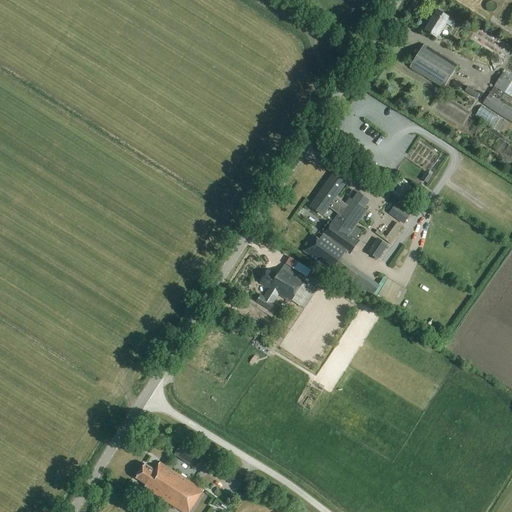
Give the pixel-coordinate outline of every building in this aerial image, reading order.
[(494,12),(497,9),(497,4),(493,1),(489,1),(486,5),(486,9),(489,12),(494,12)] [(451,27),(454,22),(438,11),(426,30),(437,37),(445,23),(451,27)] [(444,89),(459,66),(425,45),(410,68),(444,89)] [(511,77),(504,72),(483,104),(511,122),(511,108),(494,97),(499,89),(511,97),(511,77)] [(474,86),(472,90),(482,97),(488,89),(483,85),(480,90),(474,86)] [(445,99),(439,109),(459,121),(465,112),(445,99)] [(430,170),(434,164),(428,161),(424,166),(430,170)] [(425,173),(421,180),(427,184),(432,177),(425,173)] [(346,183),(334,174),(333,174),(310,206),(322,216),(328,208),(338,215),(333,221),(323,234),(319,240),(309,254),(331,270),(341,257),(345,251),(349,254),(358,241),(355,239),(360,231),(354,227),(366,211),(363,209),(369,201),(358,193),(352,201),(349,199),(346,204),(336,197),(346,183)] [(404,222),(409,215),(395,205),(390,212),(404,222)] [(379,233),(384,236),(396,221),(391,217),(379,233)] [(397,223),(386,238),(392,242),(403,227),(397,223)] [(490,243),(499,249),(505,240),(497,234),(490,243)] [(319,240),(314,236),(304,250),(309,254),(319,240)] [(379,260),(388,246),(378,239),(368,253),(379,260)] [(359,270),(341,257),(331,270),(349,283),(359,270)] [(307,278),(286,265),(278,276),(268,270),(260,283),(270,289),(264,297),(261,295),(257,302),(271,311),(276,304),(274,303),(279,295),(291,303),(293,301),(301,306),(312,289),(304,283),(307,278)] [(252,348),(265,355),(271,346),(258,338),(252,348)] [(174,456),(196,470),(198,466),(202,460),(204,456),(183,443),(180,448),(174,456)] [(190,511),(204,492),(161,463),(156,471),(145,464),(136,478),(147,485),(145,488),(181,511),(190,511)] [(138,501),(143,493),(138,490),(133,498),(138,501)]
